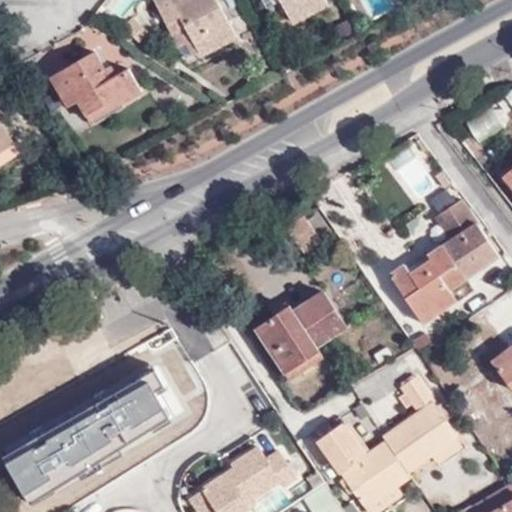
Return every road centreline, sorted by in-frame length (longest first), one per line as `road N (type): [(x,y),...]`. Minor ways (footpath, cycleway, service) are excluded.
road 1 (residential): [(177,511),(168,474),(215,429),(225,396),(213,351),(148,240)]
road 2 (secondary): [(392,68),(127,219)]
road 3 (secondary): [(174,225),(412,94)]
road 4 (residential): [(174,225),(297,419)]
road 5 (residential): [(412,94),(511,232)]
road 6 (secondary): [(0,322),(148,240)]
road 7 (secondary): [(127,219),(0,289)]
road 8 (secondary): [(511,0),(392,68)]
road 9 (residential): [(127,219),(0,231)]
